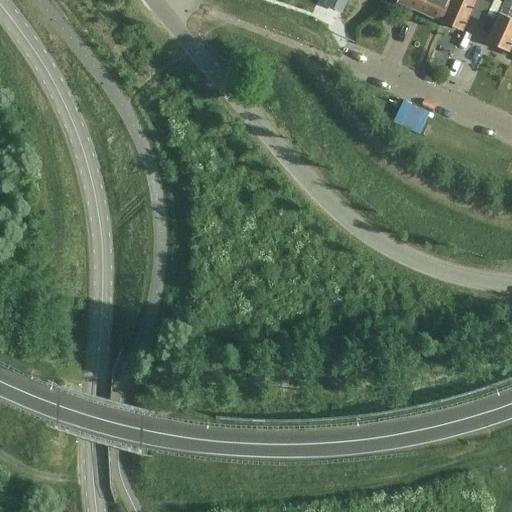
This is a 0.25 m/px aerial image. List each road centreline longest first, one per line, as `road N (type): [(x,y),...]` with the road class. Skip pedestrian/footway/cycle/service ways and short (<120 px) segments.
road 1 (unclassified): [(95,511),(100,222),(66,105),(0,8)]
road 2 (motorway): [(511,412),(418,438),(272,451),(141,436),(0,388)]
road 3 (residential): [(169,18),(294,168),(379,246),(459,282),(511,284)]
road 4 (residential): [(511,131),(342,58)]
